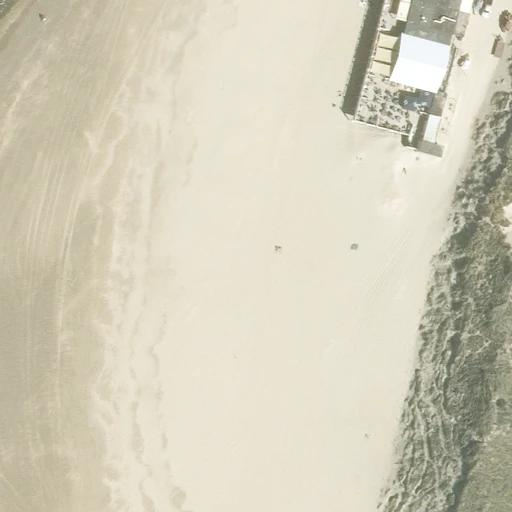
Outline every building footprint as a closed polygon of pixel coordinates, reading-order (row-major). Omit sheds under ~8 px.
[(432,97),(436,98),(456,0),(410,0),(403,26),(388,86),(432,97)] [(448,100),(436,98),(432,97),(426,119),(421,143),(437,148),(442,126),(448,100)] [(363,231),(362,237),(400,244),(403,229),(365,221),(363,231)] [(359,249),(358,256),(396,263),(399,248),(361,240),(359,249)] [(353,269),(351,275),(389,282),(393,267),(355,259),(353,269)] [(347,289),(346,295),(384,302),(387,287),(349,279),(347,289)] [(344,308),(343,314),(381,321),(384,306),(346,298),(344,308)] [(336,326),(335,332),(373,339),(376,325),(338,317),(336,326)] [(332,346),(331,352),(369,359),(372,344),(334,336),(332,346)] [(325,366),(323,373),(361,379),(365,365),(327,357),(325,366)] [(319,386),(318,392),(355,399),(359,384),(321,376),(319,386)] [(312,406),(311,413),(349,419),(352,405),(314,397),(312,406)] [(308,423),(307,430),(345,437),(349,422),(311,414),(308,423)] [(303,445),(302,451),(339,458),(343,443),(305,435),(303,445)] [(299,464),(297,470),(335,477),(339,462),(301,454),(299,464)] [(295,485),(293,492),(331,499),(335,484),(297,476),(295,485)] [(291,501),(290,508),(313,511),(328,511),(331,500),(293,492),(291,501)]
